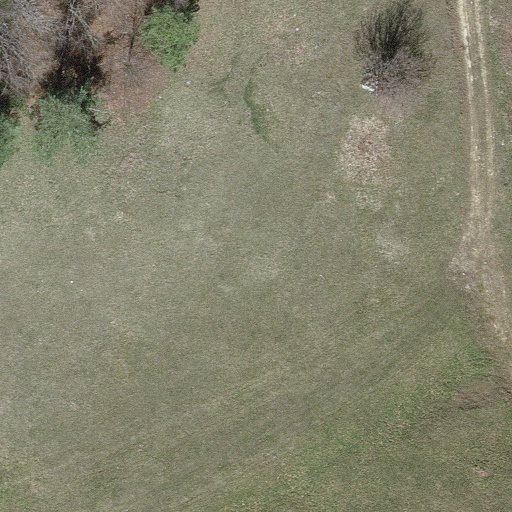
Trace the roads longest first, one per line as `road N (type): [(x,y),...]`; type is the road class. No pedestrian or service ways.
road 1 (track): [(153,511),(232,466),(491,271)]
road 2 (track): [(467,0),(491,271),(511,353)]
